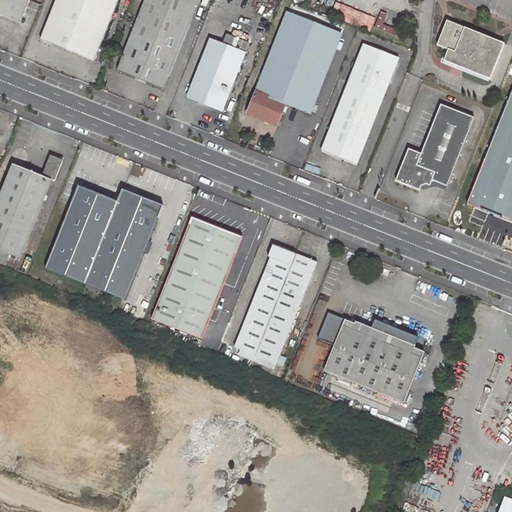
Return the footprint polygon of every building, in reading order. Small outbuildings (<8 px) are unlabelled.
[(0,0),(0,16),(26,24),(33,0),(0,0)] [(93,60),(118,0),(56,0),(41,40),(93,60)] [(144,0),(116,70),(163,89),(198,0),(144,0)] [(309,115),(341,35),(286,13),(246,116),(278,129),(287,106),(309,115)] [(464,71),(491,82),(505,47),(447,23),(437,48),(449,52),(444,64),(459,66),(465,68),(464,71)] [(222,112),(251,37),(228,29),(222,44),(209,39),(186,97),(222,112)] [(362,45),(320,150),(356,164),(399,59),(362,45)] [(511,91),(467,203),(511,220),(511,91)] [(442,106),(422,156),(410,151),(398,183),(421,192),(422,188),(428,186),(431,187),(433,182),(448,188),(475,119),(442,106)] [(12,165),(0,194),(0,250),(10,255),(21,259),(51,181),(54,182),(62,161),(49,156),(41,177),(12,165)] [(46,267),(125,299),(162,206),(83,175),(46,267)] [(201,338),(241,238),(191,219),(152,318),(201,338)] [(270,259),(234,348),(275,364),(316,263),(272,246),(267,258),(270,259)] [(0,263),(6,266),(10,255),(0,250),(0,263)] [(345,321),(324,371),(362,386),(381,340),(353,328),(354,324),(345,321)] [(353,328),(381,340),(384,333),(355,321),(354,324),(353,328)] [(416,345),(384,333),(381,340),(413,353),(414,349),(416,345)] [(381,340),(362,386),(404,403),(424,353),(414,349),(413,353),(381,340)] [(511,511),(511,501),(506,499),(501,511),(511,511)]
